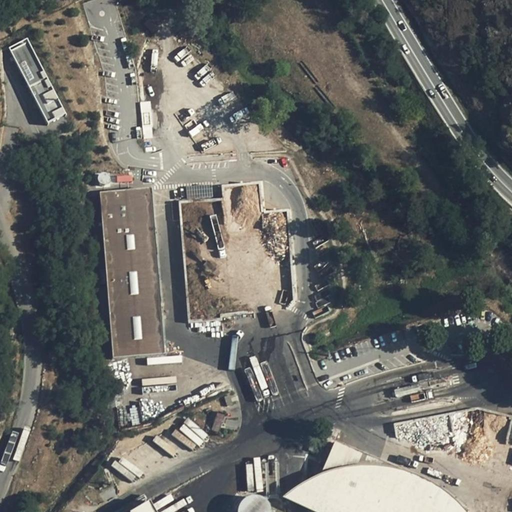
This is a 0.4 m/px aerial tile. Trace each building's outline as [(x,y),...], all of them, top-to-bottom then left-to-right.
[(46,123),(66,114),(28,37),(9,47),(46,123)] [(150,102),(140,102),(143,138),(153,137),(150,102)] [(98,194),(106,358),(159,355),(155,266),(152,192),(98,194)] [(219,431),(224,415),(217,413),(212,429),(219,431)] [(408,437),(406,421),(394,422),(395,438),(408,437)] [(292,478),(298,506),(311,511),(468,511),(452,497),(418,477),(338,444),(327,467),(292,478)] [(298,506),(292,478),(270,493),(298,506)] [(491,490),(492,498),(510,494),(507,487),(491,490)] [(268,511),(259,494),(236,506),(238,511),(268,511)]
